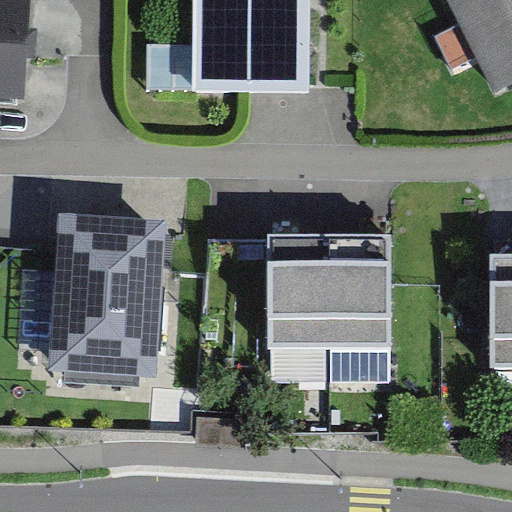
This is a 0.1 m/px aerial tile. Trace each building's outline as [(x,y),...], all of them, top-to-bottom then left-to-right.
[(333,0),(201,0),(204,104),(335,101),(333,0)] [(511,0),(457,0),(511,113),(511,112),(511,0)] [(48,5),(0,5),(0,124),(47,125),(48,5)] [(197,80),(195,48),(155,50),(157,82),(197,80)] [(188,394),(194,240),(63,236),(58,390),(188,394)] [(412,251),(348,252),(349,377),(414,376),(412,251)] [(348,252),(277,253),(278,377),(349,377),(348,252)] [(511,256),(497,257),(499,377),(511,377),(511,256)]
